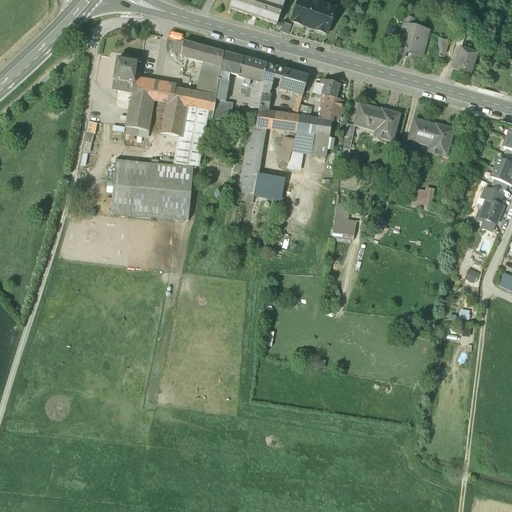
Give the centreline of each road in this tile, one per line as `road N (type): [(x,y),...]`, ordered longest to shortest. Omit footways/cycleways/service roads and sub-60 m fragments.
road 1 (secondary): [(124,0),(511,110)]
road 2 (track): [(485,288),(460,511)]
road 3 (track): [(0,417),(64,212)]
road 4 (primary): [(0,87),(89,0)]
